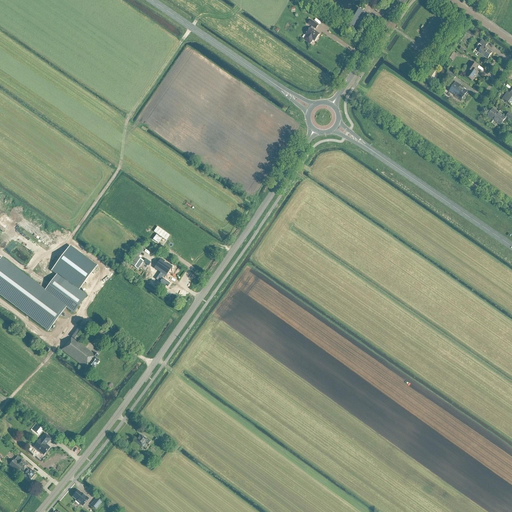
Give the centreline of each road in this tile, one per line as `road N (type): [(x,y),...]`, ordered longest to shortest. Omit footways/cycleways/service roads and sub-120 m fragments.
road 1 (secondary): [(314,130),(121,408),(38,511)]
road 2 (primary): [(364,145),(511,246)]
road 3 (primary): [(150,0),(282,89)]
road 4 (secondary): [(332,105),(402,0)]
